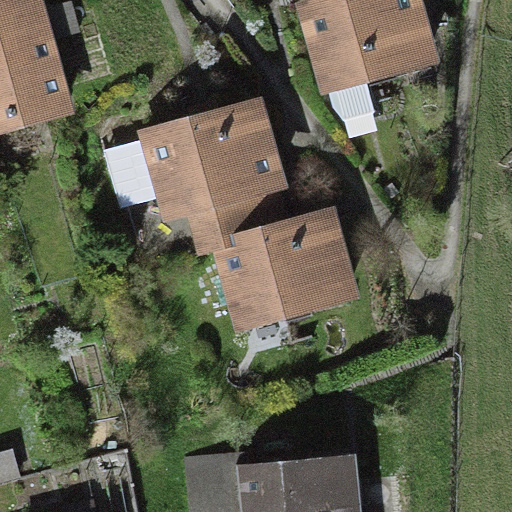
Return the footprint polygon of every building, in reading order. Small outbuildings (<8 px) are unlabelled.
[(37,0),(7,0),(0,2),(0,122),(67,103),(37,0)] [(415,0),(352,0),(307,12),(327,83),(430,55),(415,0)] [(254,109),(106,148),(126,221),(274,181),(254,109)] [(328,219),(223,249),(244,319),(349,289),(328,219)] [(250,450),(184,457),(189,511),(246,511),(251,511),(354,511),(349,458),(252,468),(250,450)]
